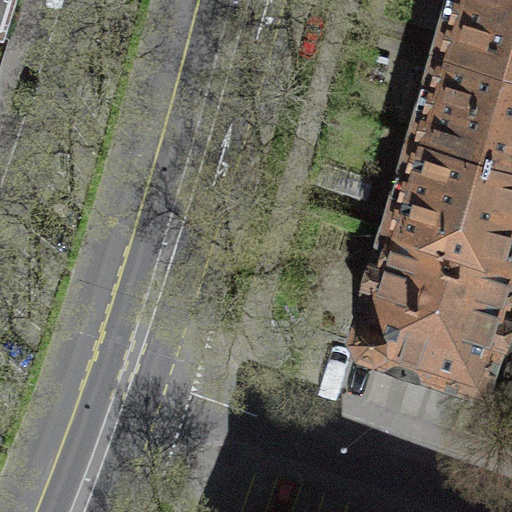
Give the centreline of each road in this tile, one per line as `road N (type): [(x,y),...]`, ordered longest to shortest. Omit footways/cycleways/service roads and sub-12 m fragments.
road 1 (residential): [(128,374),(511,501)]
road 2 (secondary): [(239,0),(128,374)]
road 3 (residential): [(86,0),(0,268)]
road 4 (secondary): [(128,374),(76,511)]
